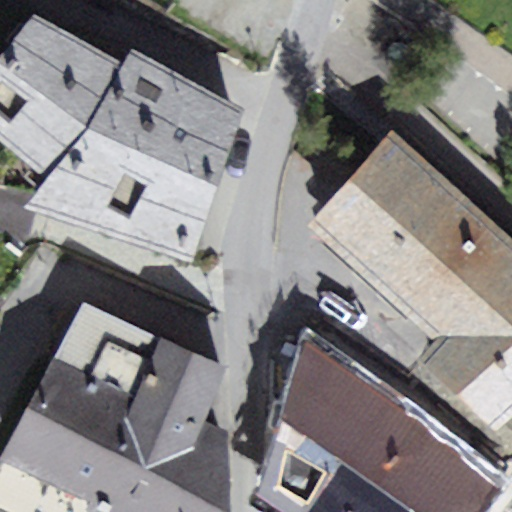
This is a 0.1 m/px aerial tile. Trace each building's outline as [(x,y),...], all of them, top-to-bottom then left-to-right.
[(195,263),(245,109),(132,49),(124,63),(36,15),(0,58),(0,140),(46,180),(27,207),(195,263)] [(308,221),(436,349),(511,272),(511,239),(400,129),(308,221)] [(511,423),(511,272),(436,349),(422,362),(498,437),(511,423)] [(97,511),(142,390),(161,336),(85,301),(0,468),(0,511),(97,511)] [(161,336),(142,390),(209,421),(229,368),(161,336)] [(264,494),(292,511),(479,511),(498,486),(419,418),(309,344),(264,494)] [(232,511),(231,432),(209,421),(142,390),(97,511),(232,511)]
